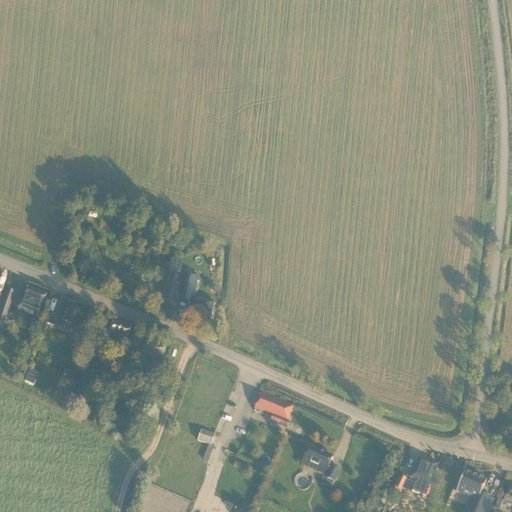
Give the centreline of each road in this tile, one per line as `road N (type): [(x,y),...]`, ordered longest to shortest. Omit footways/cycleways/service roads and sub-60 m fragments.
road 1 (tertiary): [(471,454),(388,429),(0,259)]
road 2 (unclassified): [(471,454),(504,146),(491,0)]
road 3 (track): [(193,339),(153,446),(129,474),(117,511)]
